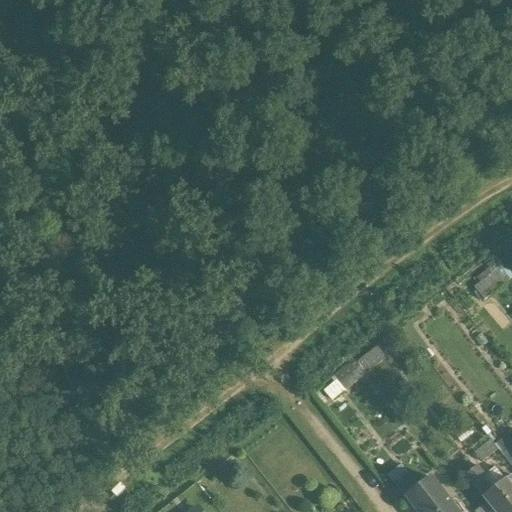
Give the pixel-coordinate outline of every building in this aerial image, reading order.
[(474,288),(486,303),(511,283),(500,268),(474,288)] [(375,344),(354,361),(366,375),(386,358),(375,344)] [(366,375),(354,361),(320,387),(331,402),(366,375)] [(511,447),(501,456),(511,469),(511,447)] [(491,491),(482,479),(485,476),(477,466),(465,475),(483,498),(491,491)] [(390,477),(398,488),(410,478),(401,468),(390,477)] [(398,506),(406,500),(419,490),(410,478),(398,488),(389,495),(398,506)] [(419,490),(406,500),(415,511),(455,511),(431,480),(419,490)] [(491,491),(483,498),(486,503),(493,511),(511,511),(511,489),(505,480),(491,491)] [(493,511),(486,503),(474,511),(493,511)]
